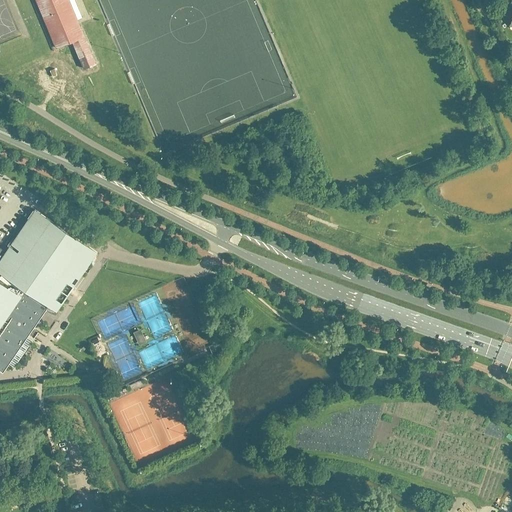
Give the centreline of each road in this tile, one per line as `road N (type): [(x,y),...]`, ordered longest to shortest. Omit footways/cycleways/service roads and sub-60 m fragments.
road 1 (secondary): [(219,242),(282,276),(511,362)]
road 2 (secondary): [(511,335),(227,227)]
road 3 (secondary): [(227,227),(85,169)]
road 4 (secondary): [(85,169),(219,242)]
